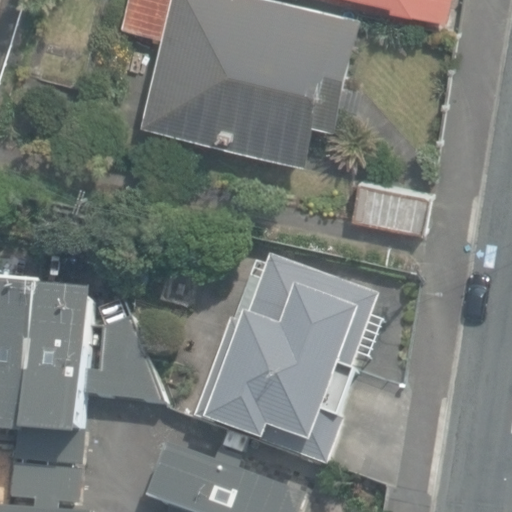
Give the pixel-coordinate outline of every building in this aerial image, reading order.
[(148,123),(312,162),(321,123),(341,128),(367,18),(290,0),(131,0),(126,27),(168,37),(148,123)] [(396,8),(455,22),(458,0),(380,0),(397,4),(396,8)] [(359,218),(430,231),(435,196),(366,182),(359,218)] [(120,281),(154,290),(163,256),(129,247),(120,281)] [(276,437),(329,456),(384,295),(276,257),(247,325),(237,321),(200,419),(273,446),(276,437)] [(0,429),(85,439),(100,297),(0,282),(0,429)] [(101,373),(98,398),(179,407),(134,303),(113,310),(120,328),(113,374),(101,373)] [(25,437),(18,507),(45,509),(45,511),(67,511),(68,504),(88,506),(94,443),(25,437)] [(312,511),(317,500),(175,445),(153,500),(170,511),(312,511)]
